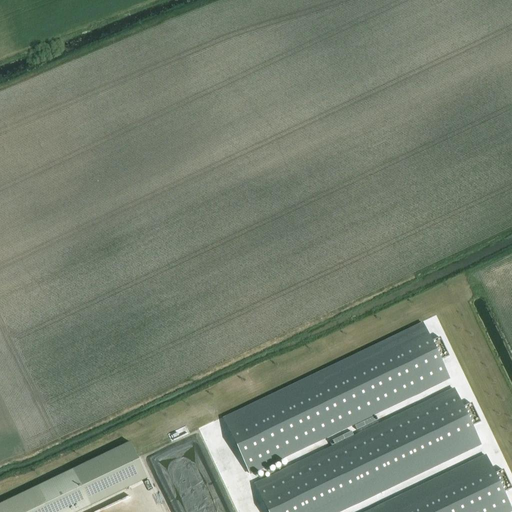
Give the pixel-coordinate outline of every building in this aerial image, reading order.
[(422,324),(223,418),(250,474),(449,379),(440,361),(449,357),(440,338),(431,342),(422,324)] [(454,390),(255,485),(268,511),(340,511),(480,446),(471,427),(480,423),(471,404),(462,408),(454,390)] [(376,416),(355,426),(357,430),(378,420),(376,416)] [(353,431),(331,441),(333,446),(355,435),(353,431)] [(0,511),(83,511),(92,508),(149,482),(132,445),(0,506),(0,511)] [(166,494),(173,511),(180,511),(176,501),(176,497),(171,485),(176,485),(177,485),(180,492),(194,491),(196,486),(204,482),(206,474),(196,451),(183,451),(181,446),(153,458),(157,466),(171,470),(171,469),(176,470),(175,477),(168,475),(164,475),(171,491),(170,494),(166,494)] [(485,456),(367,511),(510,511),(511,511),(503,493),(511,489),(503,470),(494,474),(485,456)]
